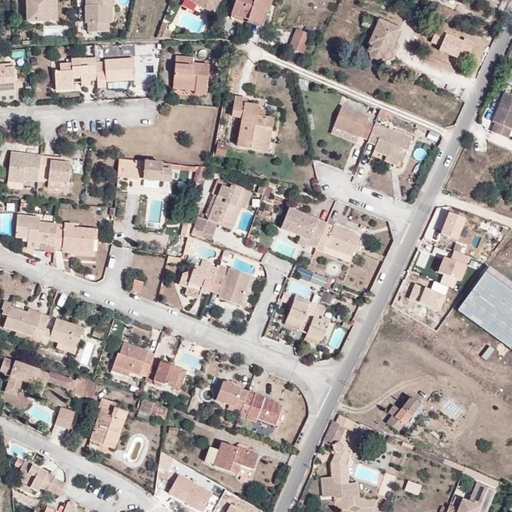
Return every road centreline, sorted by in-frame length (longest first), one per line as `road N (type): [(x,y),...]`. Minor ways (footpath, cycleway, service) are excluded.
road 1 (residential): [(458,135),(257,53)]
road 2 (residential): [(418,221),(338,393)]
road 3 (residential): [(145,118),(0,122)]
road 4 (residential): [(111,300),(241,353)]
road 5 (residential): [(338,393),(280,511)]
road 6 (residential): [(511,23),(458,135)]
